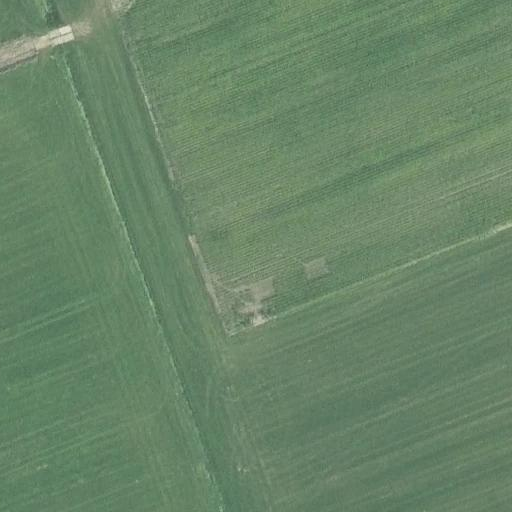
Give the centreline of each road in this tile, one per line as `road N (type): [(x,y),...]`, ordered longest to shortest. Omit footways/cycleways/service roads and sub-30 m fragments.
road 1 (track): [(269,511),(92,23)]
road 2 (track): [(0,58),(153,0)]
